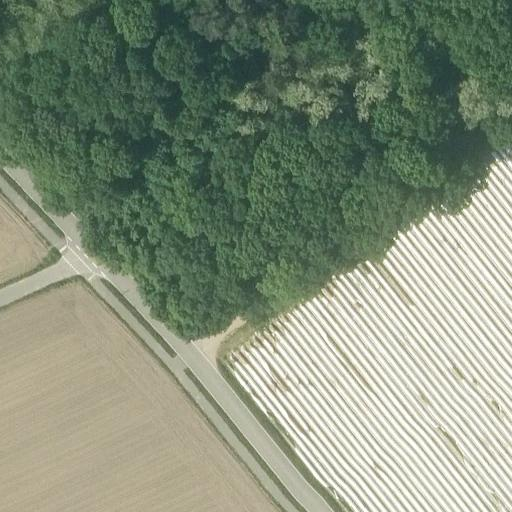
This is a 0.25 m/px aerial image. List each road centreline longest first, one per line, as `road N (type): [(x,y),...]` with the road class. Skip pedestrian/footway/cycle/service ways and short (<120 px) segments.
road 1 (track): [(193,354),(511,96)]
road 2 (unclassified): [(94,252),(193,354),(321,511)]
road 3 (unclassified): [(0,151),(94,252)]
